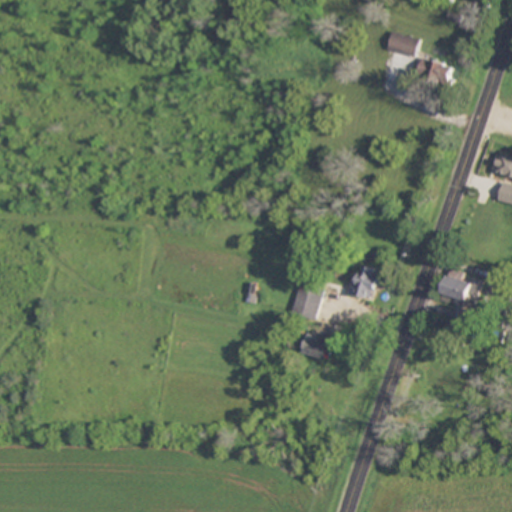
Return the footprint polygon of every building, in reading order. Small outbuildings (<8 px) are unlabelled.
[(416,56),(421,37),(394,30),(389,49),(416,56)] [(419,74),(446,83),(452,65),(425,56),(419,74)] [(511,177),(511,154),(504,152),(497,172),(511,177)] [(372,300),(383,273),(363,265),(352,291),(372,300)] [(443,298),(472,309),(482,280),(453,270),(443,298)] [(318,320),(327,290),(302,283),(294,313),(318,320)] [(336,340),(312,334),(307,354),(331,360),(336,340)]
